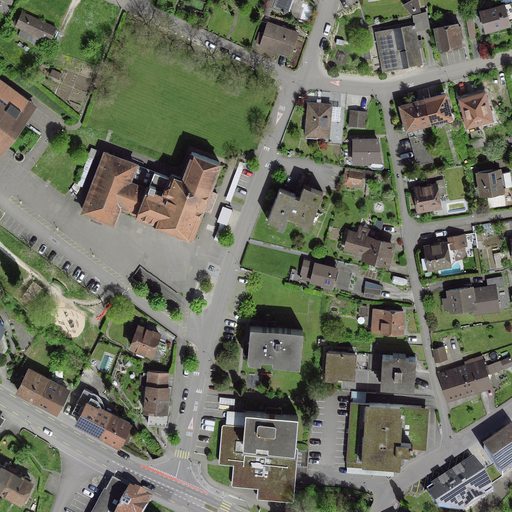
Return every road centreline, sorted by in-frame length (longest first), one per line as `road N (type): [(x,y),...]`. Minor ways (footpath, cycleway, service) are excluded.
road 1 (residential): [(299,83),(232,260),(172,490)]
road 2 (residential): [(299,83),(381,89),(511,56)]
road 3 (residential): [(115,0),(299,83)]
road 4 (primary): [(172,490),(0,395)]
road 5 (residential): [(511,406),(408,473),(381,511)]
